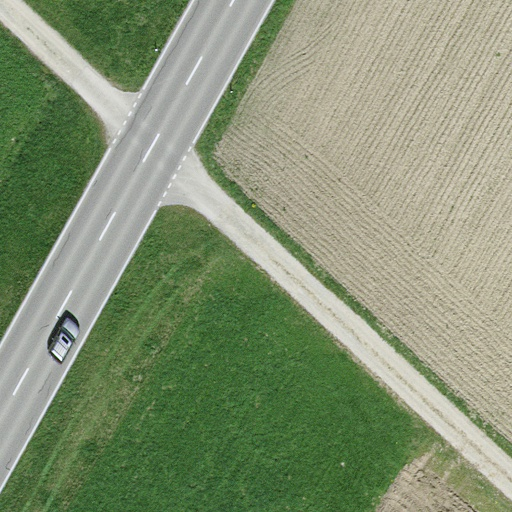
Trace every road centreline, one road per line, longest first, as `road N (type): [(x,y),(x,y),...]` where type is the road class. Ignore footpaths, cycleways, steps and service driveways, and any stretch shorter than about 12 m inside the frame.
road 1 (track): [(511,484),(0,4)]
road 2 (primary): [(0,421),(235,0)]
